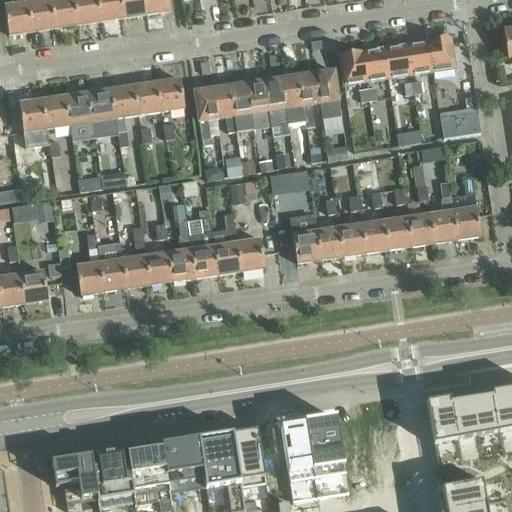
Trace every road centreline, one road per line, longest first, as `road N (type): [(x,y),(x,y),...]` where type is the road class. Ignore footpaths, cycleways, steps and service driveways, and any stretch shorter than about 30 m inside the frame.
road 1 (residential): [(511,266),(0,340)]
road 2 (tertiary): [(18,426),(511,347)]
road 3 (residential): [(489,0),(0,73)]
road 4 (unknown): [(435,511),(443,501),(484,488),(480,422)]
